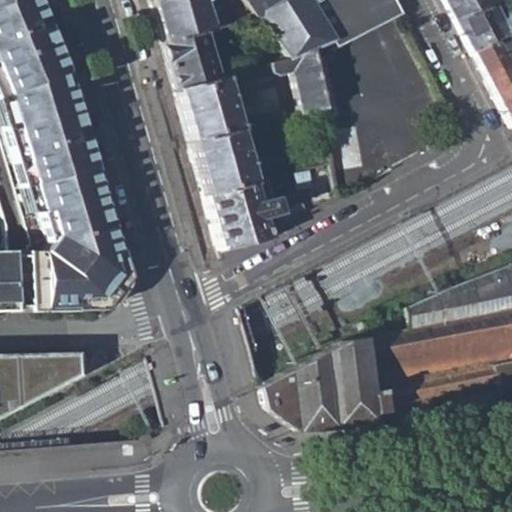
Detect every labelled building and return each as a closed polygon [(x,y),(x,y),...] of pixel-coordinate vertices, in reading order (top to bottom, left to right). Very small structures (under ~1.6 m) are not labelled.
[(9,313),(95,311),(119,281),(68,91),(30,0),(0,0),(0,163),(8,192),(17,190),(28,221),(36,244),(40,239),(47,243),(41,252),(31,252),(5,253),(9,313)] [(148,0),(145,1),(156,44),(197,33),(220,26),(215,10),(206,12),(201,19),(196,2),(202,0),(148,0)] [(236,0),(250,18),(253,17),(283,62),(306,51),(328,40),(307,4),(314,0),(236,0)] [(307,4),(328,40),(392,8),(387,0),(314,0),(307,4)] [(440,0),(507,128),(511,125),(511,47),(497,18),(511,13),(497,2),(497,0),(440,0)] [(511,13),(497,18),(511,47),(511,13)] [(156,44),(170,92),(211,81),(197,33),(156,44)] [(306,51),(283,62),(221,79),(224,89),(284,74),(293,116),(316,110),(306,51)] [(170,92),(184,143),(234,131),(232,123),(228,123),(216,80),(211,81),(170,92)] [(184,143),(199,198),(245,187),(233,142),(237,140),(234,131),(184,143)] [(245,187),(199,198),(214,250),(222,248),(262,239),(263,236),(275,233),(275,228),(332,199),(326,166),(303,172),(309,187),(312,187),(314,198),(269,211),(262,182),(245,187)] [(0,312),(9,313),(5,253),(0,253),(0,312)] [(256,407),(289,432),(511,414),(511,262),(451,284),(398,309),(403,331),(336,342),(250,384),(256,407)] [(0,410),(65,376),(65,355),(0,357),(0,410)]
